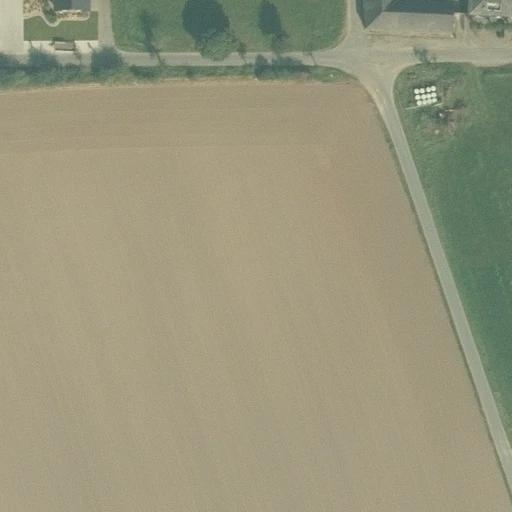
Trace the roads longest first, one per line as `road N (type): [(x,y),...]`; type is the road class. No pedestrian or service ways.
road 1 (unclassified): [(368,56),(511,475)]
road 2 (unclassified): [(0,59),(368,56)]
road 3 (unclassified): [(368,56),(511,47)]
